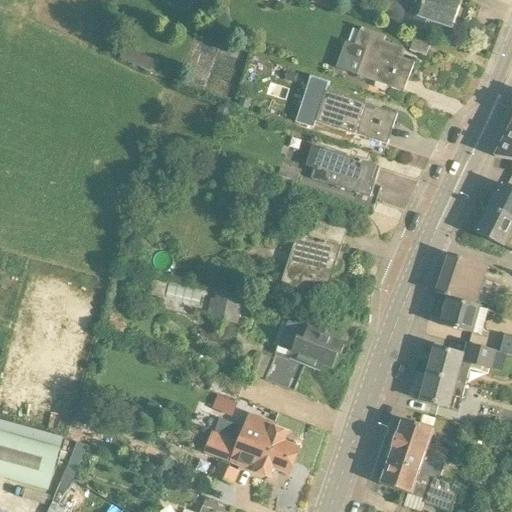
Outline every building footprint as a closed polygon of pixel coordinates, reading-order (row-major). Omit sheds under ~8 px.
[(393,0),(386,21),(403,27),(428,35),(432,24),(453,31),(461,6),(442,0),(393,0)] [(361,30),(354,47),(366,51),(356,77),(403,95),(414,64),(391,56),(395,47),(383,43),(385,38),(361,30)] [(426,58),(430,48),(416,43),(412,53),(426,58)] [(150,74),(155,63),(124,50),(120,60),(150,74)] [(325,93),(315,124),(387,147),(397,116),(374,109),(373,112),(364,109),(365,106),(325,93)] [(511,122),(501,143),(511,147),(511,122)] [(511,147),(501,143),(493,158),(511,162),(511,147)] [(316,164),(314,170),(311,180),(357,195),(358,189),(372,194),(375,183),(371,182),(376,167),(326,151),(322,166),(316,164)] [(280,170),(277,180),(296,187),(299,176),(280,170)] [(296,187),(277,180),(274,190),(293,196),(296,187)] [(511,190),(500,185),(489,210),(511,221),(511,190)] [(511,221),(489,210),(477,235),(506,248),(511,250),(511,221)] [(292,271),(286,269),(281,286),(319,298),(328,269),(333,268),(337,265),(347,233),(314,221),(308,239),(303,237),(292,271)] [(451,256),(438,295),(475,308),(488,269),(451,256)] [(188,294),(187,300),(199,302),(201,290),(172,284),(170,290),(188,294)] [(242,298),(214,291),(208,317),(225,321),(225,320),(224,320),(226,313),(238,315),(242,298)] [(441,327),(472,335),(479,310),(447,302),(441,327)] [(326,331),(311,325),(309,331),(289,323),(266,383),(295,394),(305,368),(315,372),(318,364),(333,370),(342,346),(323,338),(326,331)] [(511,357),(511,339),(503,337),(499,354),(511,357)] [(435,350),(428,377),(459,385),(465,364),(489,370),(493,353),(468,346),(465,358),(435,350)] [(465,386),(459,385),(428,377),(421,403),(452,411),(456,399),(462,401),(465,386)] [(237,403),(242,388),(214,378),(209,392),(237,403)] [(215,434),(294,465),(299,451),(287,446),(284,440),(286,435),(274,430),(276,425),(248,415),(243,429),(220,420),(215,434)] [(433,432),(401,422),(394,443),(426,454),(432,456),(445,460),(448,453),(429,446),(433,432)] [(0,479),(47,492),(59,450),(0,434),(0,479)] [(240,464),(239,467),(269,479),(271,474),(277,472),(289,477),(294,465),(215,434),(208,451),(240,464)] [(394,443),(386,465),(458,489),(458,488),(419,475),(423,464),(442,471),(445,460),(432,456),(426,454),(394,443)] [(64,475),(75,482),(89,449),(77,444),(64,475)] [(234,486),(239,472),(220,465),(214,479),(234,486)] [(450,511),(458,489),(386,465),(379,486),(424,501),(423,504),(445,511),(450,511)] [(75,482),(64,475),(52,504),(63,509),(75,482)]
